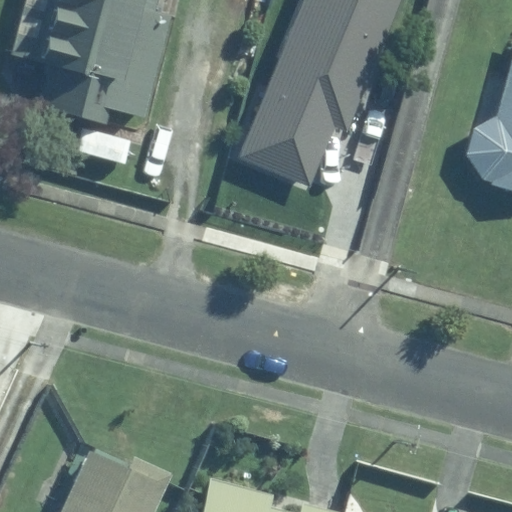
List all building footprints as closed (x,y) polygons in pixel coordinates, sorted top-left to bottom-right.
[(155,0),(26,0),(13,56),(49,64),(36,118),(103,135),(107,116),(138,124),(162,24),(150,21),(155,0)] [(370,109),(341,100),(350,66),(284,47),(271,94),(247,179),(291,192),(298,167),(350,181),(370,109)] [(511,59),(499,122),(471,129),(462,157),(476,182),(502,194),(511,195),(511,59)] [(145,511),(161,479),(111,456),(105,470),(79,459),(55,511),(145,511)] [(330,511),(203,475),(192,511),(330,511)]
